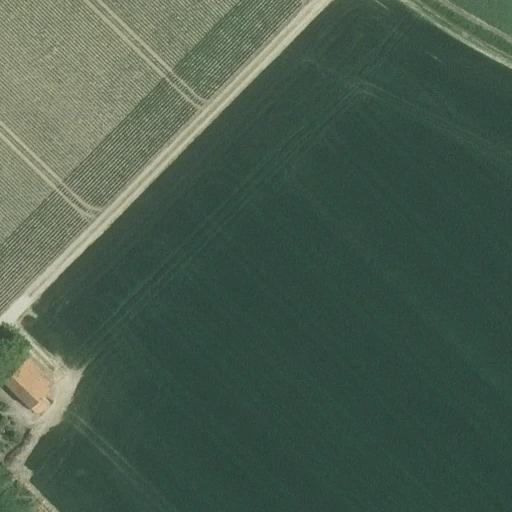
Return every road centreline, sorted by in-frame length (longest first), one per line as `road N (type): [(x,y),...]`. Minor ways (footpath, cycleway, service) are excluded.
road 1 (track): [(317,0),(18,310)]
road 2 (track): [(511,57),(406,0)]
